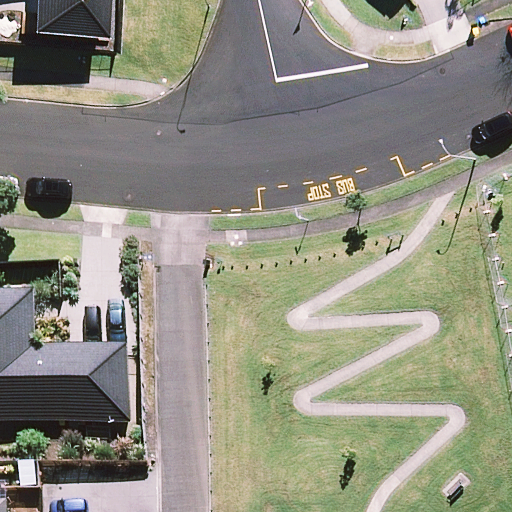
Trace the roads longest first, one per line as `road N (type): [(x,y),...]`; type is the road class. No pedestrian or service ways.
road 1 (residential): [(292,158),(181,165),(0,151)]
road 2 (residential): [(511,81),(381,140),(292,158)]
road 3 (residential): [(292,158),(258,0)]
